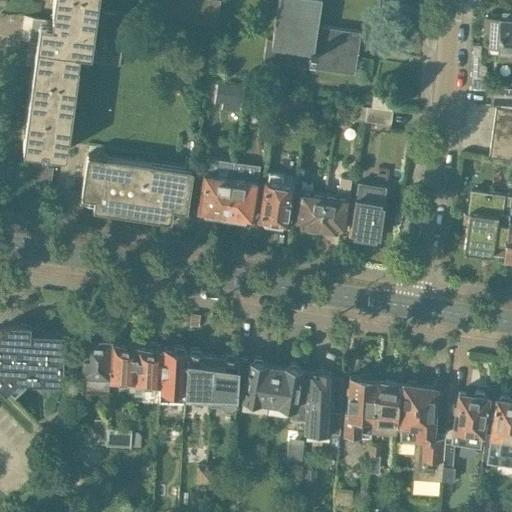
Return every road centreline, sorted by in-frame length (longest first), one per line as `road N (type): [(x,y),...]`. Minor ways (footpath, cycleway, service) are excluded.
road 1 (tertiary): [(412,307),(0,245)]
road 2 (residential): [(412,307),(443,104),(449,0)]
